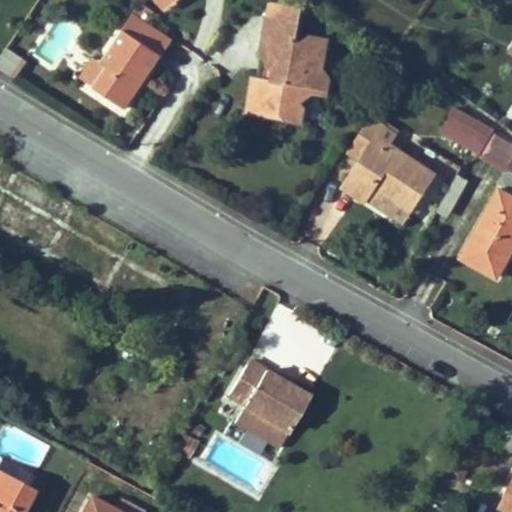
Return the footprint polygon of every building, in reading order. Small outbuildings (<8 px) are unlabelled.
[(269,3),(265,32),(282,20),(269,3)] [(126,107),(172,38),(169,36),(135,13),(103,61),(109,65),(95,86),(126,107)] [(306,110),(304,107),(300,102),(314,92),(322,93),(328,94),(331,80),(323,70),(328,40),(310,37),(301,44),(282,20),(265,32),(262,50),(266,57),(276,70),(275,79),(262,77),(257,105),(280,109),(286,118),(304,121),(306,110)] [(0,72),(11,81),(25,61),(6,48),(0,56),(0,72)] [(81,77),(95,86),(109,65),(103,61),(95,56),(81,77)] [(275,79),(276,70),(266,57),(262,77),(275,79)] [(410,83),(395,103),(394,102),(384,117),(396,125),(419,90),(410,83)] [(314,92),(300,102),(304,107),(322,93),(314,92)] [(255,112),(286,118),(280,109),(257,105),(255,112)] [(440,130),(482,155),(494,131),(495,130),(454,106),(440,130)] [(363,159),(346,187),(368,201),(376,188),(412,211),(436,172),(391,144),(379,136),(386,125),(373,116),(350,151),(363,159)] [(391,144),(398,133),(386,125),(379,136),(391,144)] [(511,141),(494,131),(482,155),(481,156),(511,173),(511,141)] [(444,199),(455,204),(467,183),(456,176),(444,199)] [(0,181),(0,207),(10,187),(0,181)] [(511,250),(511,197),(500,191),(461,258),(497,278),(511,250)] [(449,215),(455,204),(444,199),(438,209),(449,215)] [(502,323),(511,328),(511,308),(502,323)] [(248,364),(228,401),(289,435),(309,397),(248,364)] [(190,456),(194,439),(179,436),(176,454),(190,456)] [(21,511),(33,490),(0,472),(0,511),(21,511)] [(511,479),(500,502),(511,507),(511,479)] [(82,511),(117,511),(115,511),(90,497),(82,511)] [(115,511),(117,511),(143,511),(121,500),(115,511)]
